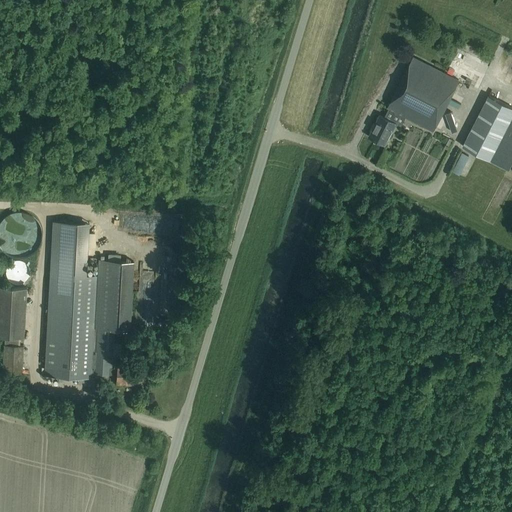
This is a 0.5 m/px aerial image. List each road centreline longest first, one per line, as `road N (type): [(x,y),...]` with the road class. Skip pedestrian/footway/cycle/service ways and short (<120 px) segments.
road 1 (unclassified): [(155,511),(309,0)]
road 2 (track): [(229,511),(337,151)]
road 3 (track): [(270,483),(353,200),(327,187)]
